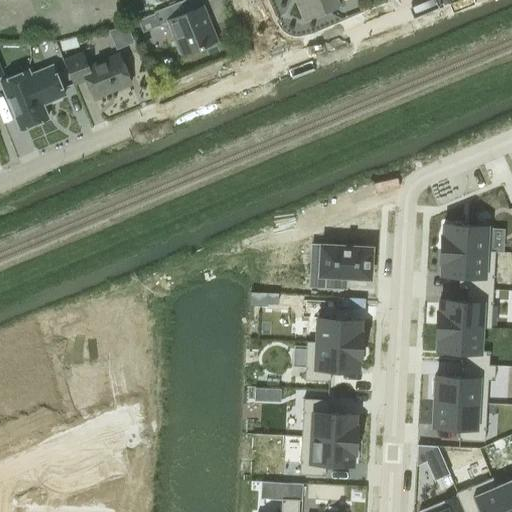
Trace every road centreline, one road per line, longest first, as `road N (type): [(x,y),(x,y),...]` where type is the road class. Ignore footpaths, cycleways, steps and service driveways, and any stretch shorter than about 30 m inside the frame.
road 1 (residential): [(405,193),(390,511)]
road 2 (residential): [(0,181),(276,65)]
road 3 (unknown): [(163,277),(416,180)]
road 4 (residential): [(276,65),(427,0)]
road 5 (residential): [(122,425),(0,475)]
road 6 (residential): [(405,193),(416,180),(511,139)]
